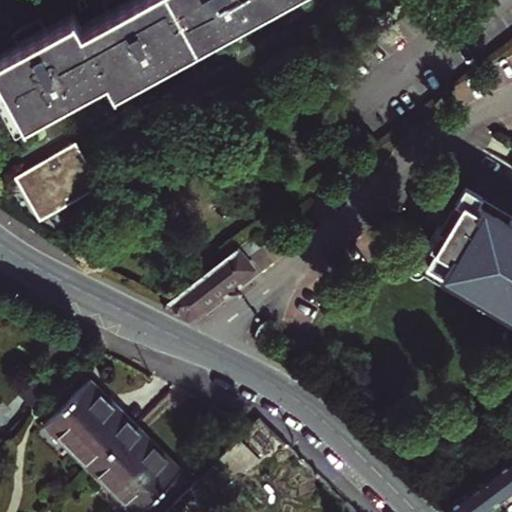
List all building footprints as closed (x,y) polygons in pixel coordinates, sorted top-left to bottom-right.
[(129,66),(100,14),(92,0),(91,0),(44,27),(10,46),(47,113),(129,66)] [(124,0),(100,14),(129,66),(137,79),(219,32),(200,0),(124,0)] [(200,0),(219,32),(276,0),(200,0)] [(102,185),(80,143),(18,177),(40,219),(102,185)] [(507,303),(508,303),(511,305),(511,218),(511,215),(472,191),(448,229),(444,226),(434,244),(438,246),(432,255),(434,262),(447,269),(473,284),(474,285),(474,286),(475,286),(475,287),(475,288),(476,288),(476,289),(477,289),(477,290),(478,290),(479,291),(480,292),(480,293),(481,293),(481,294),(482,294),(483,295),(484,295),(484,296),(485,296),(486,296),(486,297),(487,298),(488,298),(489,299),(490,299),(491,299),(491,300),(492,300),(493,300),(494,301),(495,301),(496,301),(497,301),(497,302),(498,302),(499,302),(499,303),(500,303),(502,303),(503,303),(504,303),(505,303),(506,303),(507,303)] [(267,249),(261,241),(249,250),(255,258),(267,249)] [(438,246),(434,244),(431,242),(423,255),(424,257),(424,260),(424,263),(423,264),(443,276),(447,269),(434,262),(432,255),(438,246)] [(409,267),(411,268),(414,269),(417,269),(420,268),(422,266),(423,264),(424,263),(424,260),(424,257),(423,255),(423,254),(421,252),(418,251),(415,250),(412,251),(409,253),(407,255),(406,258),(406,261),(407,264),(409,267)] [(259,271),(244,251),(242,252),(215,272),(204,280),(170,307),(193,319),(194,319),(259,271)] [(40,373),(19,394),(29,404),(51,384),(40,373)] [(51,420),(95,466),(133,429),(105,400),(110,394),(94,379),(51,420)] [(121,406),(110,394),(105,400),(133,429),(139,424),(121,406)] [(139,424),(133,429),(162,459),(168,454),(153,439),(139,424)] [(162,459),(133,429),(95,466),(139,511),(142,511),(184,471),(168,454),(162,459)] [(511,456),(445,508),(448,511),(484,511),(496,504),(511,491),(511,456)] [(216,464),(189,490),(203,505),(230,478),(216,464)]
